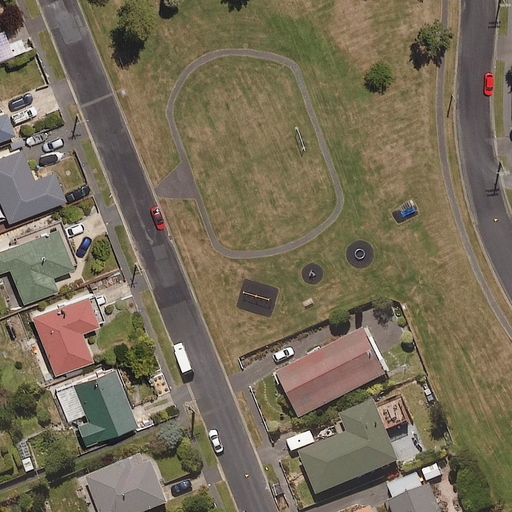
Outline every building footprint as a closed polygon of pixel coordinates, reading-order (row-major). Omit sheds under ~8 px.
[(0,59),(13,54),(2,29),(0,30),(0,59)] [(0,137),(13,133),(4,110),(0,110),(0,137)] [(51,169),(31,177),(18,146),(0,153),(0,216),(3,215),(6,223),(63,198),(51,169)] [(50,276),(79,264),(61,220),(37,230),(39,233),(0,249),(0,285),(7,282),(17,306),(56,290),(50,276)] [(80,332),(104,322),(91,290),(28,315),(52,376),(92,360),(80,332)] [(298,421),(385,378),(364,333),(276,376),(298,421)] [(82,446),(136,424),(112,366),(53,390),(66,422),(72,419),(82,446)] [(386,433),(409,424),(398,396),(341,419),(348,437),(299,456),(316,498),(399,464),(386,433)] [(151,511),(167,506),(152,465),(144,468),(141,458),(82,480),(93,511),(151,511)] [(439,511),(429,487),(423,489),(417,474),(387,486),(393,501),(389,503),(392,511),(439,511)]
